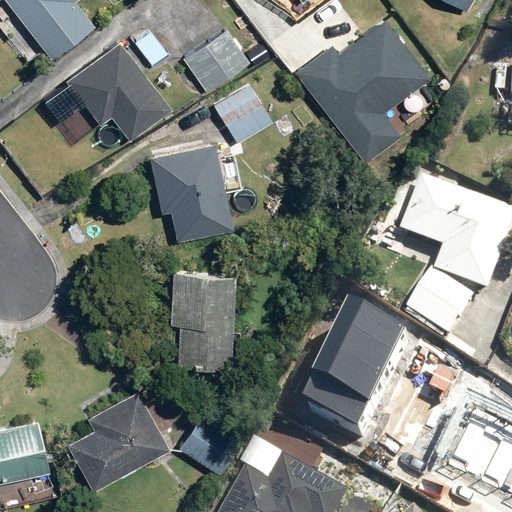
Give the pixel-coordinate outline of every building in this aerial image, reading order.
[(0,0),(46,60),(91,26),(73,2),(75,0),(0,0)] [(220,30),(183,63),(210,93),(247,60),(220,30)] [(119,34),(58,80),(94,122),(110,120),(124,138),(170,103),(149,76),(145,69),(119,34)] [(320,73),(345,103),(387,68),(362,38),(320,73)] [(211,107),(237,143),(277,114),(251,79),(211,107)] [(215,149),(146,158),(153,211),(168,209),(171,234),(225,227),(215,149)] [(434,274),(489,294),(511,233),(511,213),(421,180),(401,233),(443,248),(434,274)] [(177,267),(174,355),(227,357),(231,270),(177,267)] [(433,276),(411,306),(450,331),(471,300),(433,276)] [(397,391),(420,408),(459,359),(395,314),(375,349),(411,371),(397,391)] [(64,442),(87,482),(163,441),(130,383),(80,409),(90,427),(64,442)] [(511,402),(454,385),(423,486),(495,509),(509,465),(498,460),(500,452),(511,457),(511,453),(511,402)] [(0,478),(42,463),(29,411),(0,423),(0,478)] [(196,414),(177,444),(212,466),(231,436),(196,414)] [(217,511),(340,511),(349,495),(245,438),(222,471),(236,479),(217,511)] [(51,471),(0,484),(0,501),(2,510),(58,496),(51,471)]
